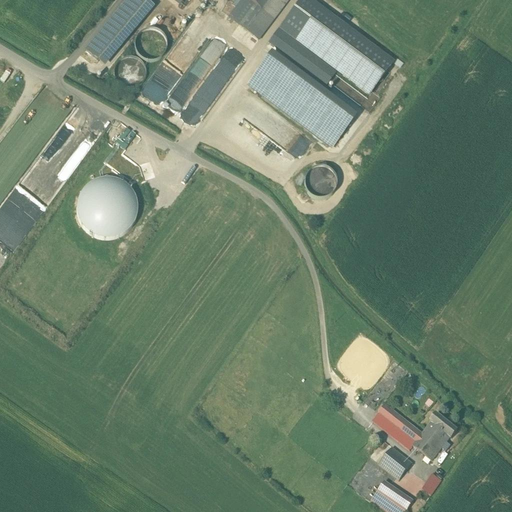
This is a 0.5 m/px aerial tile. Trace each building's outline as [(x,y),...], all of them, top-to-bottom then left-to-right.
[(154,9),(143,0),(129,0),(85,52),(104,68),(154,9)] [(259,40),(288,0),(225,0),(236,8),(229,18),(259,40)] [(369,97),(394,64),(309,0),(303,0),(270,45),(327,88),(338,74),(369,97)] [(162,99),(203,121),(229,72),(216,65),(212,73),(194,64),(211,32),(187,19),(149,91),(155,94),(157,91),(153,89),(156,82),(163,85),(161,90),(159,89),(157,93),(164,96),(162,99)] [(131,43),(149,63),(166,48),(147,28),(131,43)] [(251,86),(331,146),(353,116),(273,56),(251,86)] [(138,89),(144,64),(120,58),(114,83),(138,89)] [(309,138),(249,99),(237,117),(298,156),(309,138)] [(194,113),(189,119),(195,124),(200,119),(194,113)] [(124,128),(114,143),(125,151),(135,135),(124,128)] [(315,180),(321,196),(334,191),(327,173),(321,176),(321,178),(315,180)] [(78,237),(118,237),(118,233),(123,233),(123,227),(117,227),(117,223),(107,223),(107,205),(92,205),(92,207),(82,207),(82,222),(78,222),(78,237)] [(422,435),(386,407),(373,423),(409,452),(413,448),(422,435)] [(429,422),(431,424),(450,439),(451,440),(457,432),(436,415),(429,422)] [(431,462),(450,439),(431,424),(422,435),(413,448),(431,462)] [(413,465),(392,449),(380,465),(400,481),(413,465)] [(433,475),(423,491),(431,497),(442,481),(433,475)] [(406,511),(414,502),(386,482),(372,503),(384,511),(406,511)]
